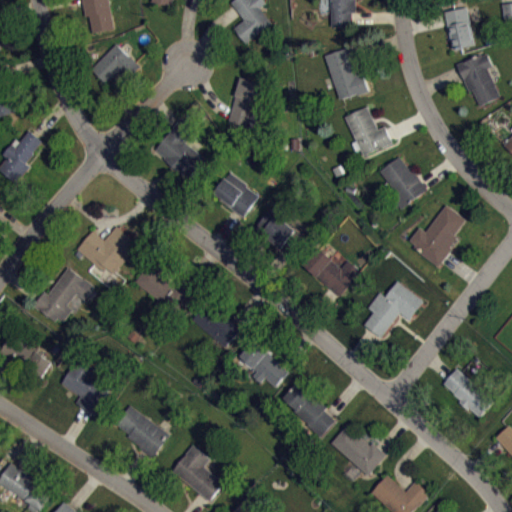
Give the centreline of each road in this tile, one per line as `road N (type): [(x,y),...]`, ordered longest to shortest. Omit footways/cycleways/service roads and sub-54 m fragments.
road 1 (residential): [(503,511),(470,470),(100,152),(50,62),(39,0)]
road 2 (residential): [(0,286),(100,152),(186,67)]
road 3 (residential): [(511,209),(431,118),(406,61),(401,0)]
road 4 (residential): [(388,397),(511,240)]
road 5 (residential): [(158,511),(0,405)]
